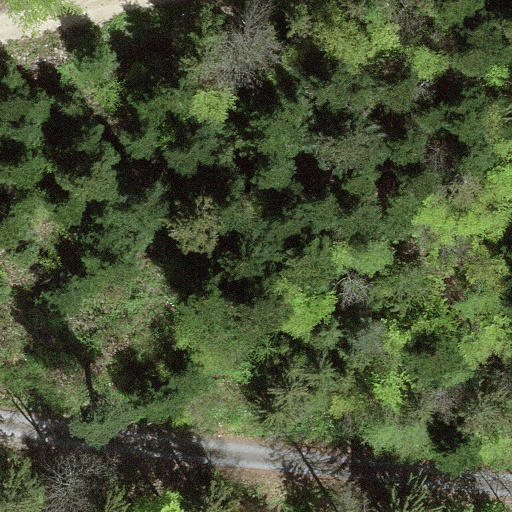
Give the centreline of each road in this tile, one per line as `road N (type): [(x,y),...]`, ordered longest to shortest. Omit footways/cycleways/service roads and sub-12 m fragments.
road 1 (track): [(0,417),(511,480)]
road 2 (track): [(117,0),(0,33)]
